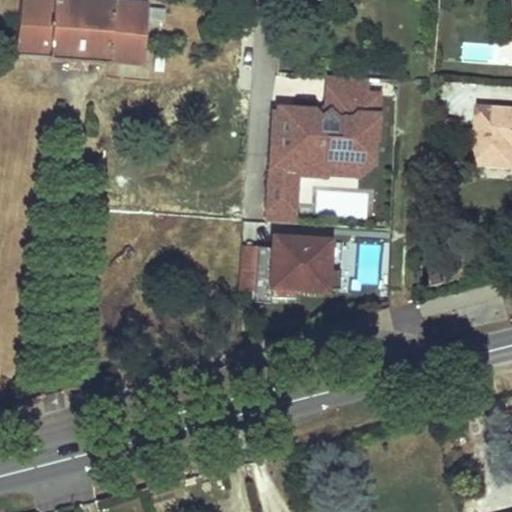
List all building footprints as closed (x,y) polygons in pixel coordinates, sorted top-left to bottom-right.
[(20,0),(12,55),(47,59),(47,61),(106,67),(106,64),(141,67),(145,7),(111,4),(111,1),(100,0),(20,0)] [(364,81),(323,78),(321,109),(325,114),(317,120),(310,112),(273,110),(273,115),(268,115),(263,192),(292,194),(293,178),(322,180),(322,178),(323,164),(371,168),(376,97),(363,96),(364,81)] [(511,109),(478,107),(476,131),(461,130),(458,157),(474,159),(474,162),(511,165),(511,158),(511,109)] [(371,168),(323,164),(322,178),(357,180),(371,168)] [(368,192),(319,191),(318,217),(367,218),(368,192)] [(291,214),(292,194),(263,192),(262,212),(291,214)] [(261,224),(290,226),(291,214),(262,212),(261,224)] [(270,250),(253,249),(249,295),(248,305),(266,306),(266,301),(290,303),(291,294),(322,296),(322,293),(324,274),(326,245),(299,243),(299,250),(288,249),(289,242),(271,241),(270,250)] [(253,249),(237,247),(233,294),(249,295),(253,249)] [(336,275),(324,274),(322,293),(334,294),(336,275)]
